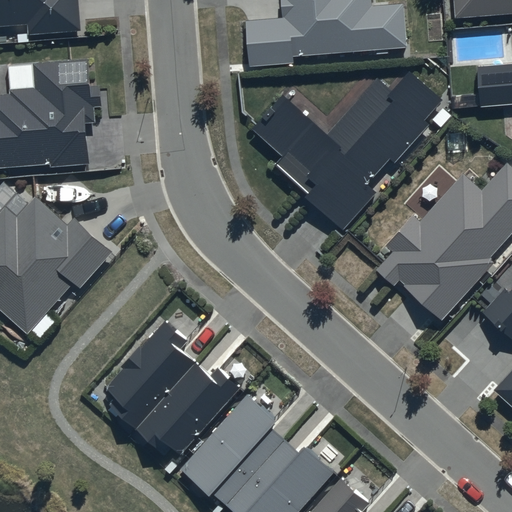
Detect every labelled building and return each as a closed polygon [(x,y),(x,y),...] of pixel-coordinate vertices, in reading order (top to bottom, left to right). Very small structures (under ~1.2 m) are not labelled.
[(0,0),(0,27),(30,26),(31,34),(79,32),(77,0),(0,0)] [(283,0),(285,19),(282,19),(282,21),(248,23),(251,66),(295,63),(295,55),(407,49),(405,6),(373,8),(372,0),(283,0)] [(511,0),(456,0),(457,18),(511,13),(511,0)] [(90,86),(89,64),(10,67),(11,96),(0,96),(0,168),(51,164),(52,166),(90,163),(87,123),(95,122),(94,108),(102,108),(101,86),(90,86)] [(511,65),(479,68),(482,108),(511,105),(511,65)] [(294,105),(285,97),(255,130),(285,157),(278,165),(310,194),(307,198),(342,230),(377,192),(380,195),(403,169),(401,167),(435,129),(425,121),(444,100),(412,72),(393,94),(379,81),(329,135),(295,104),(294,105)] [(483,193),(465,176),(421,223),(415,217),(388,246),(395,253),(378,271),(394,286),(400,279),(443,320),(494,265),(488,260),(511,234),(511,166),(510,165),(483,193)] [(68,227),(37,199),(18,219),(7,208),(0,215),(0,308),(28,333),(74,282),(80,288),(112,252),(75,219),(68,227)] [(511,294),(510,296),(505,291),(485,313),(511,337),(511,373),(496,390),(511,404),(511,294)] [(183,455),(242,388),(219,367),(212,375),(190,355),(197,347),(168,322),(143,349),(141,347),(124,366),(126,367),(107,389),(117,398),(109,407),(163,455),(172,446),(183,455)] [(300,511),(336,472),(307,447),(301,453),(274,429),(280,423),(248,394),(182,469),(214,497),(216,495),(235,511),(300,511)] [(364,511),(372,504),(342,478),(311,511),(364,511)]
